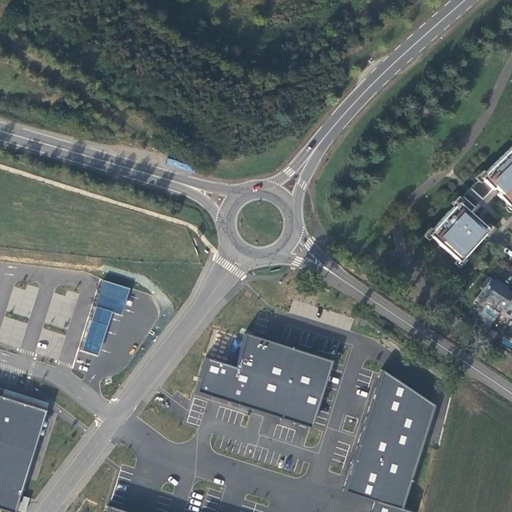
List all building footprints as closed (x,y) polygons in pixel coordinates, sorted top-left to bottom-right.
[(508,207),(511,203),(511,145),(480,177),(469,188),(482,200),(494,187),(499,192),(496,194),(508,207)] [(462,196),(428,234),(458,262),(488,229),(469,213),(474,207),(462,196)] [(503,308),(511,294),(511,293),(506,289),(507,288),(499,282),(498,284),(487,277),(481,285),(484,287),(478,295),(495,306),(496,304),(503,308)] [(130,288),(99,279),(79,351),(100,358),(111,312),(123,315),(130,288)] [(511,294),(503,308),(500,313),(507,318),(510,317),(511,318),(511,294)] [(237,368),(208,359),(198,392),(312,425),(333,361),(248,334),(237,368)] [(435,405),(384,371),(351,474),(347,490),(379,500),(402,508),(435,405)] [(44,405),(0,391),(0,504),(14,509),(44,405)] [(23,496),(19,511),(23,511),(24,511),(29,498),(23,496)] [(375,511),(411,511),(412,511),(402,508),(379,500),(375,511)]
